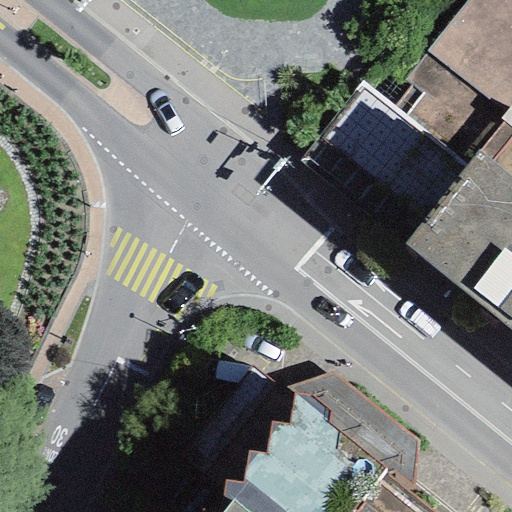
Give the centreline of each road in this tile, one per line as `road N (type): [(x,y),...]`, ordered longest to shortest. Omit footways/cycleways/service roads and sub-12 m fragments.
road 1 (primary): [(511,426),(220,184)]
road 2 (tertiary): [(37,511),(154,278),(220,184)]
road 3 (primary): [(220,184),(0,2)]
